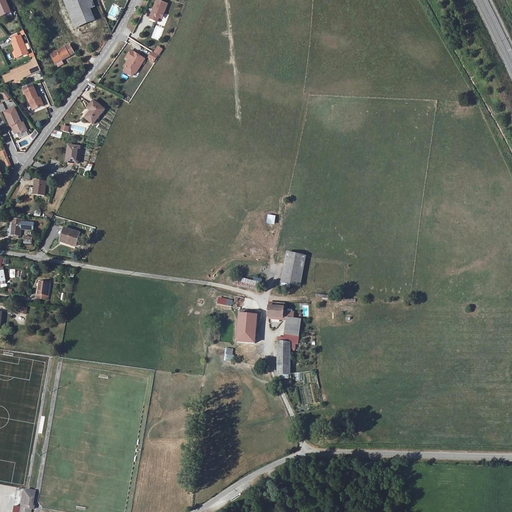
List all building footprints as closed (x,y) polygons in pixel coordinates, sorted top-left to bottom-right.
[(12,12),(8,4),(6,0),(2,0),(0,1),(0,11),(2,17),(12,12)] [(68,0),(73,9),(88,3),(87,0),(68,0)] [(165,12),(168,4),(157,0),(150,19),(158,22),(159,18),(162,11),(165,12)] [(88,3),(73,9),(80,27),(96,21),(91,9),(96,7),(93,1),(88,3)] [(100,19),(96,7),(91,9),(96,21),(100,19)] [(49,31),(55,28),(52,22),(46,25),(49,31)] [(156,27),(153,37),(160,39),(163,29),(156,27)] [(53,40),(66,33),(63,28),(50,35),(53,40)] [(15,56),(18,63),(29,58),(21,39),(12,43),(15,48),(12,48),(15,56)] [(70,45),(51,55),(58,67),(64,64),(62,60),(74,53),(70,45)] [(158,46),(149,60),(155,64),(164,50),(158,46)] [(136,74),(145,59),(131,51),(127,58),(129,60),(130,61),(126,68),(136,74)] [(33,62),(12,71),(12,74),(8,76),(10,81),(15,79),(16,82),(41,71),(35,56),(31,58),(33,62)] [(34,88),(25,92),(29,102),(31,101),(34,110),(44,106),(40,97),(38,98),(34,88)] [(1,93),(7,101),(11,98),(6,92),(1,93)] [(94,101),(88,109),(91,111),(85,118),(93,125),(105,110),(94,101)] [(21,132),(21,134),(27,131),(23,122),(21,122),(17,112),(14,109),(5,113),(12,127),(13,126),(17,134),(21,132)] [(66,163),(74,164),(78,164),(80,147),(69,146),(66,163)] [(5,151),(0,153),(3,161),(5,160),(10,171),(13,170),(9,158),(5,151)] [(35,181),(34,195),(45,196),(46,182),(35,181)] [(274,224),(275,215),(267,214),(266,223),(274,224)] [(14,219),(12,235),(21,236),(23,220),(14,219)] [(70,241),(77,244),(80,234),(65,229),(61,242),(69,244),(70,241)] [(288,253),(283,283),(300,286),(305,257),(288,253)] [(236,276),(234,284),(257,289),(259,279),(254,278),(254,280),(236,276)] [(38,298),(49,300),(50,285),(48,285),(49,281),(44,280),(44,284),(40,284),(38,298)] [(217,297),(217,305),(232,306),(233,299),(217,297)] [(235,307),(243,307),(244,297),(235,297),(235,307)] [(268,318),(284,319),(285,308),(279,308),(279,304),(270,303),(268,318)] [(238,343),(255,344),(258,319),(261,319),(262,313),(256,313),(256,311),(241,310),(240,317),(238,343)] [(288,319),(285,334),(284,342),(278,342),(278,376),(291,376),(290,345),(297,344),(301,320),(293,319),(288,319)] [(32,511),(33,507),(32,507),(33,499),(37,497),(38,490),(28,489),(24,492),(21,507),(13,505),(11,511),(32,511)]
